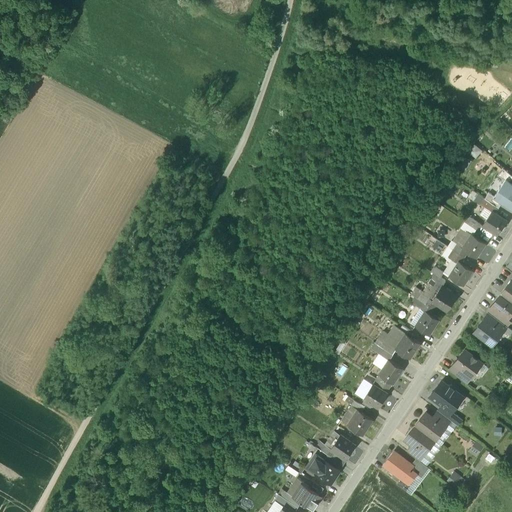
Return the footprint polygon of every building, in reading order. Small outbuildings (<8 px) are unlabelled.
[(509,182),(511,179),(511,176),(503,169),(498,175),(505,180),(506,179),(509,182)] [(511,184),(509,182),(506,179),(505,180),(494,196),(494,197),(502,203),(511,209),(511,184)] [(480,195),(473,191),(469,197),(480,205),(481,204),(480,204),(484,199),(480,195)] [(494,196),(489,192),(484,199),(498,208),(502,203),(494,197),(494,196)] [(495,213),(498,208),(484,199),(480,204),(481,204),(480,205),(486,208),(495,213)] [(495,213),(486,208),(481,215),(487,218),(482,225),(498,235),(507,221),(495,213)] [(449,247),(464,257),(467,252),(463,248),(472,234),(475,236),(476,229),(465,222),(455,236),(449,233),(451,230),(427,215),(419,227),(449,247)] [(465,222),(476,229),(479,224),(469,216),(465,222)] [(486,244),(475,236),(472,234),(463,248),(467,252),(476,258),(486,244)] [(450,257),(459,261),(464,257),(449,247),(443,256),(448,260),(450,257)] [(449,268),(445,273),(451,277),(463,285),(472,271),(459,261),(453,270),(449,268)] [(437,274),(448,281),(451,277),(445,273),(435,267),(433,271),(437,274)] [(429,306),(432,301),(431,300),(441,286),(447,290),(451,284),(448,281),(437,274),(425,292),(417,287),(413,294),(415,296),(429,306)] [(511,282),(511,281),(501,294),(511,302),(511,282)] [(447,290),(441,286),(431,300),(432,301),(446,310),(456,296),(447,290)] [(511,313),(511,302),(501,294),(491,306),(493,308),(506,318),(508,319),(511,313)] [(427,312),(432,316),(436,310),(429,306),(415,296),(411,302),(421,309),(412,323),(418,326),(427,312)] [(506,318),(493,308),(489,313),(490,314),(503,323),(506,318)] [(432,316),(427,312),(418,326),(432,336),(441,321),(432,316)] [(503,323),(490,314),(485,319),(503,333),(507,327),(503,323)] [(485,319),(475,332),(493,346),(503,333),(485,319)] [(396,349),(406,334),(390,324),(386,330),(382,327),(375,337),(385,343),(383,346),(397,355),(399,356),(401,353),(396,349)] [(419,343),(406,334),(396,349),(401,353),(409,358),(419,343)] [(392,362),(397,355),(383,346),(369,367),(379,374),(389,359),(392,362)] [(482,364),(465,350),(454,364),(455,365),(472,377),(482,364)] [(392,362),(389,359),(379,374),(382,376),(392,382),(393,383),(402,368),(392,362)] [(472,377),(455,365),(451,370),(467,383),(472,377)] [(392,382),(382,376),(379,380),(389,387),(392,382)] [(385,393),(389,387),(379,380),(376,379),(373,384),(385,393)] [(449,387),(442,381),(430,397),(442,406),(450,412),(451,411),(455,405),(457,406),(463,398),(456,393),(455,389),(453,387),(449,387)] [(385,393),(373,384),(368,391),(363,399),(374,405),(378,408),(387,394),(385,393)] [(372,407),(374,405),(363,399),(368,391),(359,386),(352,398),(365,407),(367,404),(372,407)] [(495,391),(490,397),(499,404),(503,398),(495,391)] [(359,411),(363,413),(367,408),(365,407),(352,398),(346,405),(351,408),(343,421),(349,425),(359,411)] [(451,411),(450,412),(442,406),(439,411),(450,420),(458,426),(462,420),(451,411)] [(439,411),(438,410),(432,418),(445,427),(450,420),(439,411)] [(359,411),(349,425),(362,435),(372,419),(363,413),(359,411)] [(432,418),(425,412),(415,425),(434,440),(445,427),(432,418)] [(434,440),(442,446),(458,426),(450,420),(445,427),(434,440)] [(434,440),(415,425),(404,440),(411,445),(423,455),(434,440)] [(330,449),(336,453),(345,459),(355,445),(340,435),(330,449)] [(419,460),(427,467),(442,446),(434,440),(423,455),(419,460)] [(423,455),(411,445),(406,451),(416,459),(419,460),(423,455)] [(336,453),(330,449),(326,446),(323,450),(328,454),(332,458),(336,453)] [(412,465),(394,451),(383,466),(401,480),(409,486),(417,475),(420,471),(412,465)] [(324,460),(315,454),(308,465),(317,471),(324,460)] [(332,458),(328,454),(324,459),(339,469),(343,465),(332,458)] [(339,469),(324,459),(324,460),(317,471),(315,474),(330,484),(330,483),(334,478),(340,470),(339,469)] [(419,460),(416,459),(412,465),(420,471),(425,475),(429,469),(427,467),(419,460)] [(296,462),(293,467),(299,471),(301,473),(305,468),(296,462)] [(299,471),(293,467),(288,464),(285,469),(296,476),(299,471)] [(455,477),(452,483),(458,486),(461,481),(455,477)] [(409,486),(401,480),(397,484),(407,492),(410,487),(409,486)] [(319,494),(303,483),(294,496),(293,497),(302,502),(311,508),(311,507),(314,509),(318,502),(315,500),(319,494)] [(298,507),(302,502),(293,497),(294,496),(283,490),(279,494),(287,500),(298,507)] [(288,507),(295,511),(298,507),(287,500),(283,504),(284,505),(288,508),(288,507)]
